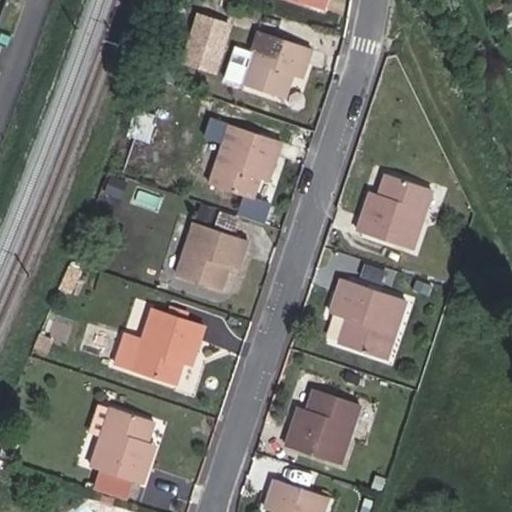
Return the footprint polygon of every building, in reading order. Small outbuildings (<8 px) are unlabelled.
[(324,0),(295,0),(321,8),(324,0)] [(213,71),(229,24),(198,14),(183,61),(213,71)] [(290,74),(301,78),(311,48),(258,31),(241,84),(283,98),(290,74)] [(260,169),(269,171),(280,141),(229,123),(209,184),(251,197),(260,169)] [(357,230),(410,249),(431,189),(386,174),(375,203),(367,201),(357,230)] [(226,265),(236,269),(246,240),(195,222),(176,275),(219,289),(226,265)] [(385,331),(393,334),(405,299),(342,278),(330,313),(348,319),(339,343),(377,356),(385,331)] [(168,380),(174,382),(184,353),(193,356),(203,326),(152,309),(132,368),(168,380)] [(185,409),(191,388),(174,382),(168,380),(161,401),(185,409)] [(286,445),(339,463),(358,402),(314,388),(304,418),(296,416),(286,445)] [(151,453),(142,451),(153,420),(110,406),(90,466),(140,483),(151,453)] [(51,485),(54,477),(42,473),(39,481),(51,485)] [(273,511),(321,511),(327,496),(274,479),(264,508),(274,511),(273,511)]
